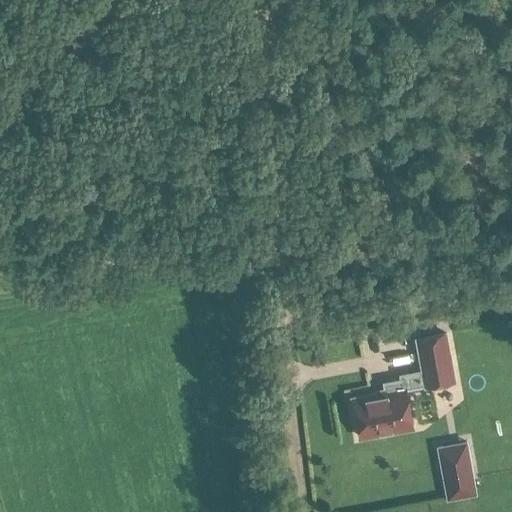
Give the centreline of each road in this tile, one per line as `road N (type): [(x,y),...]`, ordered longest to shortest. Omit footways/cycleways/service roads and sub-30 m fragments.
road 1 (track): [(283,327),(255,0)]
road 2 (track): [(283,327),(511,289)]
road 3 (track): [(292,511),(283,327)]
